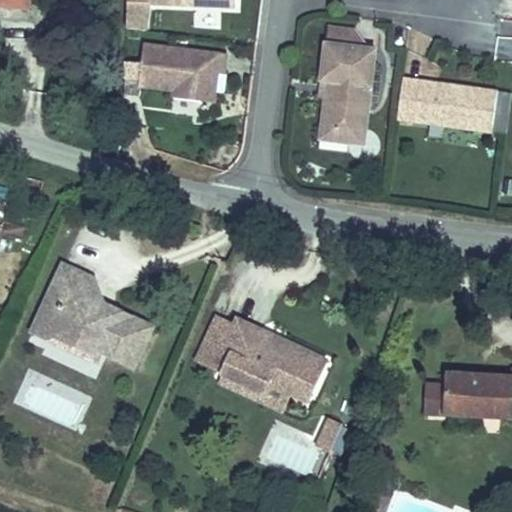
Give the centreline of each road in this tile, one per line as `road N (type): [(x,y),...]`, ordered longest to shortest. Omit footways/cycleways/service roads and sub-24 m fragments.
road 1 (unclassified): [(0,129),(252,204)]
road 2 (unclassified): [(252,204),(511,240)]
road 3 (residential): [(252,204),(282,0)]
road 4 (unknown): [(475,235),(494,332),(511,368)]
